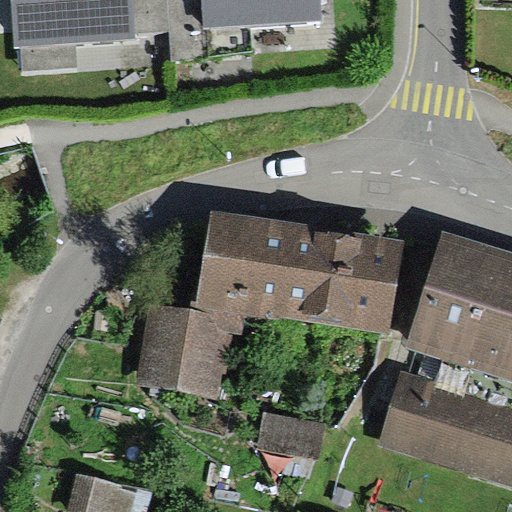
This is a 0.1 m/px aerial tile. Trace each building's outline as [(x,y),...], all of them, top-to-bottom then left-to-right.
[(161,0),(11,0),(14,40),(164,31),(161,0)] [(317,17),(315,0),(206,0),(208,25),(317,17)] [(380,333),(392,255),(216,228),(204,305),(380,333)] [(419,349),(511,379),(511,268),(451,249),(419,349)] [(153,314),(141,384),(212,396),(225,326),(153,314)] [(386,441),(511,480),(511,418),(404,385),(386,441)] [(131,511),(135,492),(77,483),(72,511),(131,511)]
